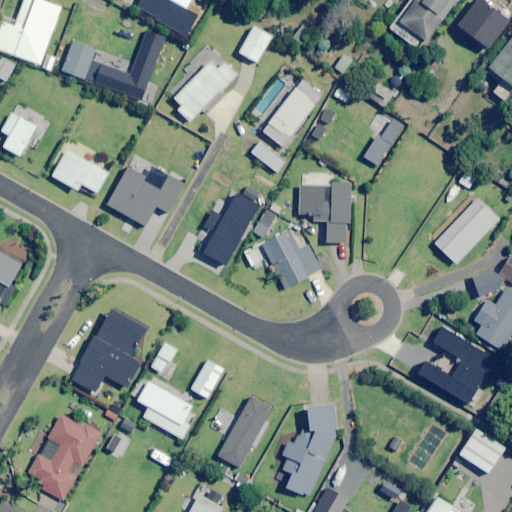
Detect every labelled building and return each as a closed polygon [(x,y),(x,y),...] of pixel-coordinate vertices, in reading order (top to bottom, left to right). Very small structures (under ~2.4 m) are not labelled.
[(62,8),(40,0),(24,0),(15,26),(3,22),(0,31),(0,50),(41,65),(62,8)] [(200,17),(169,0),(143,0),(138,9),(189,38),(200,17)] [(411,0),(403,12),(390,29),(421,51),(458,0),(411,0)] [(511,20),(486,0),(478,0),(459,25),(489,49),(511,20)] [(273,37),(255,27),(240,53),(258,63),(273,37)] [(332,43),(322,38),(318,47),(328,52),(332,43)] [(511,39),(490,68),(511,84),(511,39)] [(98,51),(75,42),(63,71),(87,80),(98,51)] [(180,58),(170,53),(164,64),(174,69),(180,58)] [(353,61),(346,55),(335,67),(343,74),(353,61)] [(116,67),(98,60),(94,71),(112,78),(116,67)] [(218,70),(210,62),(175,99),(182,106),(178,110),(190,122),(237,74),(225,62),(218,70)] [(172,75),(156,68),(151,79),(167,86),(172,75)] [(284,147),(295,132),(299,135),(312,118),(308,115),(323,97),(294,75),(255,125),(284,147)] [(392,93),(376,83),(368,96),(384,107),(392,93)] [(511,92),(511,89),(503,83),(496,93),(506,101),(511,92)] [(163,92),(154,87),(146,100),(155,105),(163,92)] [(351,94),(338,87),(334,95),(347,103),(351,94)] [(44,121),(42,120),(44,118),(25,108),(24,109),(16,105),(3,132),(10,136),(4,148),(21,156),(27,144),(36,149),(49,124),(44,121)] [(337,114),(328,108),(320,119),(330,125),(337,114)] [(328,130),(317,124),(311,135),(322,141),(328,130)] [(400,133),(386,124),(365,157),(379,166),(400,133)] [(54,167),(57,169),(53,177),(78,191),(82,184),(99,193),(110,173),(100,168),(104,161),(95,156),(96,153),(77,143),(76,145),(68,141),(54,167)] [(286,161),(259,141),(251,153),(278,173),(286,161)] [(334,175),(302,174),(301,215),(314,215),(313,222),(328,222),(328,243),(346,244),(347,224),(352,224),(353,184),(333,184),(334,175)] [(491,191),(482,184),(474,195),(484,202),(491,191)] [(260,220),(271,227),(277,217),(267,210),(260,220)] [(271,227),(260,220),(253,232),(264,238),(271,227)] [(300,251),(289,231),(263,246),(269,257),(264,260),(272,275),(277,273),(286,290),(324,269),(311,245),(300,251)] [(0,304),(22,264),(0,252),(0,304)] [(511,335),(511,287),(509,285),(496,306),(489,301),(475,321),(482,325),(476,333),(502,351),(511,335)] [(148,328),(113,310),(99,337),(97,336),(73,381),(97,394),(106,377),(129,389),(142,364),(132,359),(148,328)] [(463,337),(438,321),(425,341),(449,357),(463,337)] [(168,363),(158,356),(152,367),(162,373),(168,363)] [(224,369),(208,360),(192,390),(208,399),(224,369)] [(132,396),(139,400),(139,401),(149,407),(144,417),(183,439),(191,426),(184,422),(193,406),(150,382),(147,386),(140,382),(132,396)] [(274,410),(253,398),(219,456),(241,469),(274,410)] [(335,406),(313,408),(314,433),(303,428),(301,430),(296,444),(289,441),(284,455),(289,457),(283,470),(295,475),(289,489),(311,498),(337,432),(335,406)] [(80,465),(84,467),(103,434),(86,424),(83,429),(63,417),(51,438),(40,456),(29,473),(39,479),(45,489),(64,501),(78,477),(75,475),(80,465)] [(506,449),(477,430),(461,455),(489,474),(506,449)] [(218,442),(206,434),(200,443),(212,451),(218,442)] [(404,442),(395,437),(390,447),(399,452),(404,442)] [(403,492),(388,482),(382,491),(397,501),(403,492)] [(221,511),(229,499),(201,484),(193,500),(187,496),(181,508),(186,511),(185,511),(221,511)] [(460,511),(438,497),(428,511),(460,511)] [(388,511),(374,503),(367,511),(388,511)]
